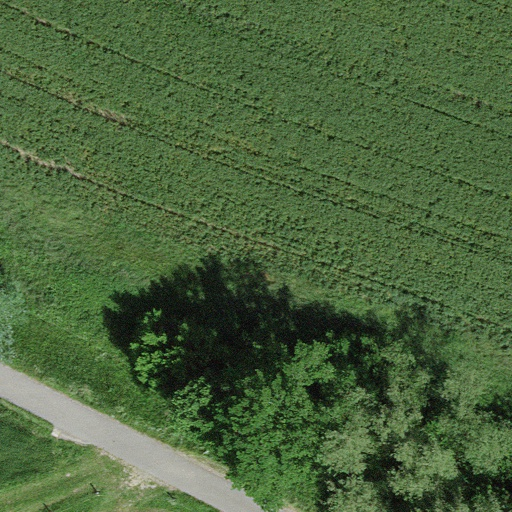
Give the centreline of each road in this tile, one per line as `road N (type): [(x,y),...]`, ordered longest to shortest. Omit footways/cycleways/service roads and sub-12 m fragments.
road 1 (unclassified): [(0,385),(262,511)]
road 2 (track): [(149,457),(0,508)]
